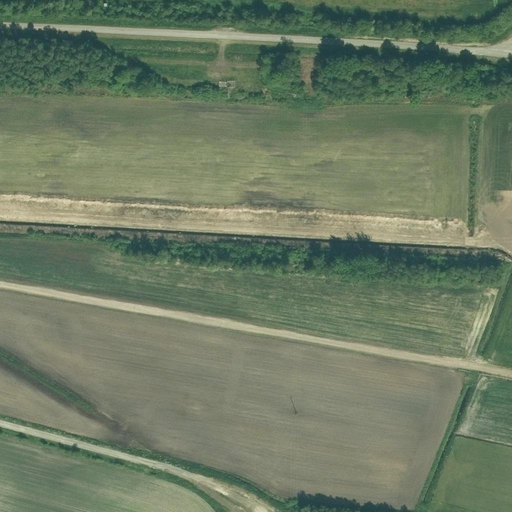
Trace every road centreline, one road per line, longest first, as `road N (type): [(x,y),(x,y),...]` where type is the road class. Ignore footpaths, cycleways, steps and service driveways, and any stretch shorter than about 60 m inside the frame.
road 1 (track): [(0,286),(511,376)]
road 2 (unclassified): [(511,46),(0,27)]
road 3 (track): [(0,424),(192,478),(242,511)]
